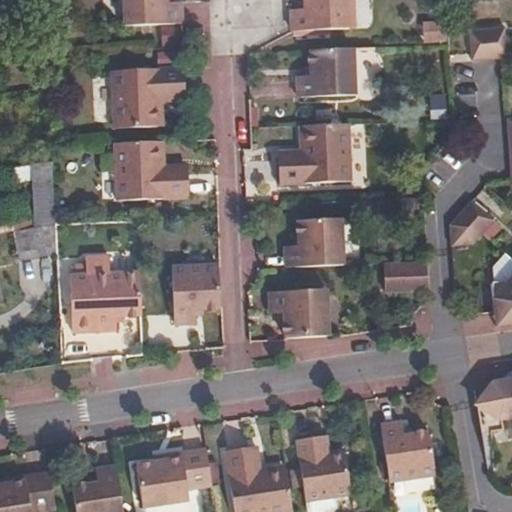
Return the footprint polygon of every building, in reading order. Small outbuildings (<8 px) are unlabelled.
[(0,0),(0,32),(24,28),(19,0),(0,0)] [(183,22),(182,1),(168,2),(167,0),(124,0),(125,24),(183,22)] [(350,0),(305,0),(305,8),(292,8),(293,29),(351,27),(350,0)] [(490,49),(504,48),(507,48),(506,17),(488,18),(490,49)] [(490,49),(488,18),(471,19),(473,42),(473,50),(490,49)] [(419,24),(422,44),(444,41),(441,21),(419,24)] [(357,93),(356,47),(312,48),(312,74),(298,75),(298,95),(357,93)] [(186,93),(185,65),(113,69),(115,126),(158,125),(157,94),(186,93)] [(350,122),(307,124),(308,155),(279,156),(280,183),(353,180),(350,122)] [(159,139),(116,141),(117,199),(189,196),(188,169),(160,170),(159,139)] [(57,222),(54,162),(33,165),(35,229),(57,225),(57,222)] [(461,212),(484,232),(496,219),(473,198),(461,212)] [(452,222),(453,245),(474,243),(484,232),(461,212),(452,222)] [(286,245),(287,267),(345,264),(343,218),(299,219),(300,244),(286,245)] [(57,225),(35,229),(14,232),(18,259),(58,254),(57,225)] [(141,313),(139,271),(110,271),(109,254),(70,257),(72,331),(116,329),(116,316),(141,313)] [(427,288),(424,261),(389,262),(391,290),(427,288)] [(196,309),(221,307),(219,264),(173,266),(176,323),(196,322),(196,309)] [(495,281),(497,310),(511,309),(511,277),(510,279),(495,281)] [(286,336),(330,334),(328,288),(271,291),(271,312),(285,311),(286,336)] [(511,309),(497,310),(498,324),(511,323),(511,309)] [(511,365),(497,380),(511,377),(511,365)] [(511,377),(497,380),(494,380),(496,391),(489,400),(478,402),(483,432),(503,428),(502,418),(511,415),(511,377)] [(404,420),(382,424),(390,480),(436,473),(430,430),(406,434),(404,420)] [(321,453),(318,436),(298,439),(306,499),(352,492),(345,449),(321,453)] [(211,484),(205,447),(166,453),(167,458),(137,463),(143,506),(190,499),(188,488),(211,484)] [(292,511),(286,470),(257,474),(252,447),(225,450),(234,511),(292,511)] [(123,511),(116,464),(95,467),(97,481),(73,485),(76,511),(123,511)] [(54,507),(49,471),(43,472),(48,508),(54,507)] [(48,508),(43,472),(10,477),(9,482),(0,483),(0,511),(30,511),(31,511),(48,508)]
